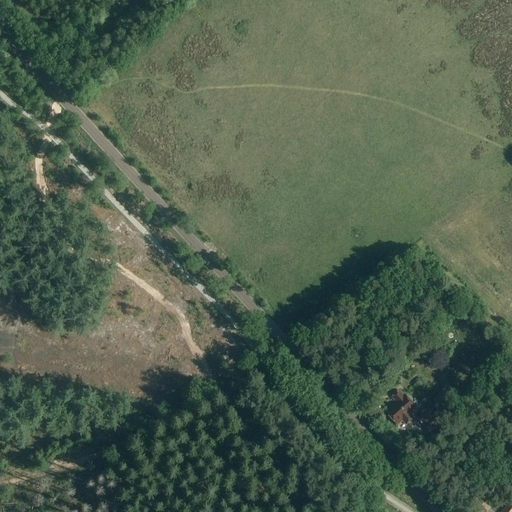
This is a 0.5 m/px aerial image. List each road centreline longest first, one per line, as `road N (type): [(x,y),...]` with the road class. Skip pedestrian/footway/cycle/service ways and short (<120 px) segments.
road 1 (tertiary): [(440,511),(0,30)]
road 2 (track): [(197,392),(60,237),(98,139)]
road 3 (track): [(0,482),(80,456),(197,392)]
